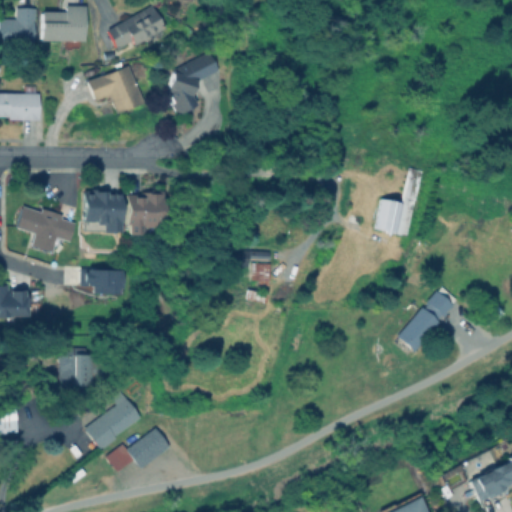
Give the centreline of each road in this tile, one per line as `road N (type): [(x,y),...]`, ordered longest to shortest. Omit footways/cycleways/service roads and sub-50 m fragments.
road 1 (residential): [(44,511),(259,463),(511,333)]
road 2 (residential): [(0,157),(158,151)]
